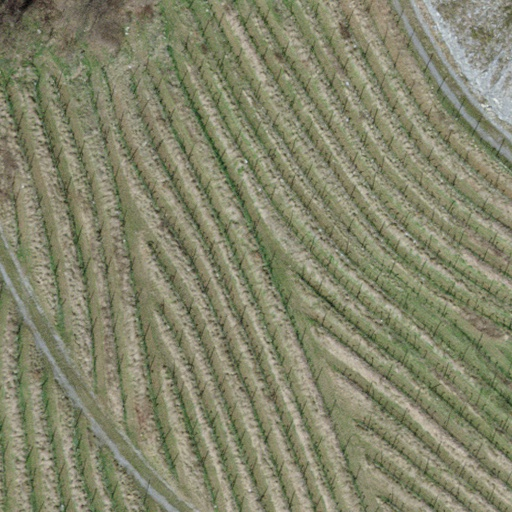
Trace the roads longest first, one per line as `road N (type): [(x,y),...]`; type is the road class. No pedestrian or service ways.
road 1 (track): [(164,511),(71,398),(0,241)]
road 2 (track): [(390,0),(429,79),(511,160)]
